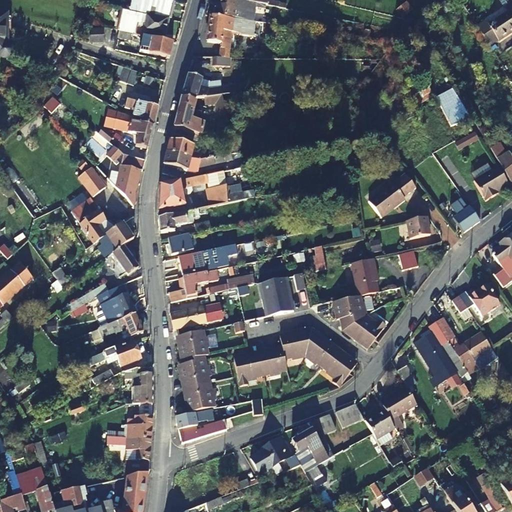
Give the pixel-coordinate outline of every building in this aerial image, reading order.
[(173,1),(167,0),(130,0),(128,10),(169,18),(173,1)] [(255,3),(238,0),(221,0),(220,5),(216,3),(213,14),(251,21),(255,3)] [(408,2),(396,8),(401,17),(412,11),(408,2)] [(511,29),(511,3),(505,9),(507,13),(488,25),(499,41),(511,32),(510,30),(511,29)] [(164,36),(168,20),(122,10),(118,30),(119,31),(133,34),(136,34),(138,26),(144,27),(143,32),(164,36)] [(7,36),(7,14),(0,14),(0,54),(1,56),(2,57),(4,58),(6,58),(8,58),(10,57),(11,55),(12,53),(12,51),(11,49),(10,48),(8,46),(7,46),(7,36)] [(211,16),(208,42),(230,44),(233,19),(211,16)] [(477,17),(473,19),(481,32),(485,29),(477,17)] [(420,37),(416,30),(404,37),(421,65),(433,58),(430,52),(429,52),(420,38),(420,37)] [(87,32),(87,41),(93,41),(93,43),(103,42),(101,31),(87,32)] [(169,58),(173,42),(151,38),(145,36),(143,43),(150,45),(148,53),(169,58)] [(230,67),(230,58),(214,58),(214,67),(230,67)] [(5,68),(1,89),(14,90),(14,89),(18,70),(5,68)] [(137,73),(123,68),(118,80),(133,86),(137,73)] [(188,76),(201,79),(203,72),(190,68),(188,76)] [(222,96),(240,93),(239,86),(207,90),(207,89),(209,83),(201,79),(188,76),(180,98),(195,101),(195,99),(205,98),(222,96)] [(425,84),(423,80),(405,91),(414,107),(432,96),(425,84)] [(444,88),(439,81),(434,84),(431,85),(452,124),(462,119),(458,110),(463,107),(451,87),(447,89),(446,87),(444,88)] [(401,117),(404,121),(416,115),(412,108),(404,95),(389,104),(397,118),(401,117)] [(52,96),(43,106),(50,114),(60,104),(52,96)] [(202,113),(193,111),(195,101),(180,98),(171,135),(194,140),(198,142),(200,135),(217,132),(229,128),(222,96),(205,98),(206,105),(215,104),(219,124),(212,125),(200,123),(202,113)] [(143,120),(141,123),(153,126),(158,107),(127,99),(125,108),(135,111),(134,115),(143,118),(143,120)] [(116,129),(120,130),(122,119),(141,123),(143,120),(120,113),(116,129)] [(153,126),(141,123),(122,119),(120,130),(130,133),(138,135),(136,146),(148,149),(153,126)] [(112,136),(103,129),(100,133),(109,140),(112,136)] [(465,147),(478,138),(474,131),(454,143),(465,159),(470,156),(465,147)] [(171,135),(170,141),(193,146),(194,140),(171,135)] [(202,153),(191,152),(193,146),(170,141),(167,153),(191,160),(199,161),(222,156),(221,149),(202,153)] [(106,154),(111,158),(118,149),(113,145),(106,154)] [(118,149),(111,158),(114,160),(121,151),(118,149)] [(496,159),(510,182),(511,181),(511,150),(509,153),(508,151),(496,159)] [(231,154),(222,156),(199,161),(191,160),(167,153),(162,174),(176,178),(178,170),(197,174),(198,168),(232,161),(231,154)] [(123,165),(140,170),(142,160),(125,155),(123,165)] [(140,170),(123,165),(121,165),(116,184),(134,203),(137,191),(136,190),(140,170)] [(498,194),(496,192),(508,185),(497,167),(473,181),(485,202),(498,194)] [(105,188),(89,169),(78,178),(93,197),(105,188)] [(415,188),(405,174),(368,202),(381,218),(394,209),(393,207),(404,199),(403,197),(415,188)] [(203,184),(202,176),(159,186),(158,212),(185,207),(181,189),(203,184)] [(115,187),(134,207),(134,203),(116,184),(115,187)] [(480,221),(469,206),(464,210),(462,207),(465,205),(460,199),(463,197),(454,185),(447,190),(450,195),(444,199),(450,207),(451,206),(457,215),(453,218),(464,233),(480,221)] [(225,205),(245,200),(244,192),(227,196),(226,186),(221,187),(225,205)] [(198,210),(225,205),(221,187),(192,193),(195,211),(198,210)] [(90,199),(72,213),(93,244),(99,239),(103,237),(96,226),(105,220),(96,207),(95,206),(90,199)] [(16,210),(13,203),(1,209),(4,215),(16,210)] [(194,220),(200,219),(198,210),(195,211),(158,219),(160,234),(174,232),(173,226),(194,223),(194,220)] [(410,240),(431,236),(427,219),(407,222),(410,240)] [(209,222),(195,225),(196,233),(202,232),(211,230),(209,222)] [(103,237),(99,239),(110,256),(123,247),(134,239),(123,223),(103,237)] [(172,256),(194,250),(190,235),(168,240),(172,256)] [(370,240),(370,251),(381,251),(381,239),(370,240)] [(502,249),(493,256),(511,279),(511,278),(511,246),(507,240),(500,246),(502,249)] [(314,272),(326,270),(321,246),(309,249),(314,272)] [(110,256),(105,259),(119,278),(127,273),(128,275),(139,268),(123,247),(110,256)] [(205,259),(220,255),(219,249),(215,250),(178,258),(181,276),(203,271),(202,264),(206,263),(205,259)] [(417,267),(414,251),(399,254),(402,270),(417,267)] [(295,264),(305,261),(303,253),(293,256),(295,264)] [(359,297),(378,293),(372,269),(375,267),(374,259),(350,264),(358,297),(359,297)] [(0,306),(32,279),(20,264),(11,272),(10,271),(0,279),(0,306)] [(186,300),(197,297),(196,295),(202,292),(200,285),(218,281),(216,271),(182,278),(184,290),(169,294),(171,303),(186,300)] [(500,271),(493,276),(500,286),(507,281),(500,271)] [(306,289),(302,275),(294,277),(297,291),(306,289)] [(210,294),(254,285),(252,276),(228,281),(228,284),(208,289),(210,294)] [(293,311),(286,278),(260,283),(267,317),(293,311)] [(56,280),(51,285),(56,293),(62,289),(56,280)] [(104,284),(65,307),(69,313),(108,291),(104,284)] [(124,284),(108,291),(98,297),(104,311),(98,313),(97,316),(102,328),(109,325),(136,314),(124,284)] [(458,297),(467,309),(473,306),(481,317),(499,305),(487,286),(469,298),(466,293),(458,297)] [(231,306),(229,294),(213,298),(217,311),(219,311),(220,313),(224,313),(223,308),(231,306)] [(342,319),(344,330),(354,337),(353,339),(360,344),(361,342),(369,348),(385,327),(378,321),(376,324),(366,316),(363,304),(361,304),(359,297),(358,297),(335,302),(337,311),(335,312),(337,320),(342,319)] [(459,314),(466,310),(457,298),(451,302),(459,314)] [(173,330),(219,320),(220,327),(232,325),(230,313),(218,316),(218,314),(214,315),(212,305),(170,314),(173,330)] [(0,329),(13,318),(6,310),(0,315),(0,316),(2,319),(0,321),(0,329)] [(429,327),(435,324),(428,312),(424,318),(429,327)] [(131,338),(143,333),(136,314),(109,325),(102,328),(98,329),(102,339),(120,331),(121,334),(128,331),(131,338)] [(233,324),(236,334),(244,332),(243,322),(233,324)] [(179,352),(182,352),(183,360),(203,356),(207,355),(206,349),(208,348),(206,337),(203,338),(202,331),(178,336),(180,343),(177,344),(179,352)] [(348,360),(349,358),(342,353),(341,355),(328,345),(329,343),(323,339),(321,341),(310,333),(298,335),(298,333),(289,335),(290,337),(280,339),(282,350),(273,352),(272,350),(265,351),(265,354),(252,357),(252,354),(243,356),(244,359),(234,361),(239,387),(248,385),(247,382),(257,379),(257,378),(269,375),(270,377),(281,375),(280,373),(287,371),(285,360),(292,358),(292,360),(305,358),(316,366),(317,364),(327,372),(326,374),(334,380),(332,383),(339,387),(355,365),(348,360)] [(440,384),(456,374),(431,334),(414,344),(440,384)] [(447,342),(442,334),(437,338),(462,378),(467,373),(447,342)] [(459,347),(454,338),(447,342),(468,375),(478,368),(473,360),(490,349),(481,334),(459,347)] [(106,349),(122,343),(119,337),(106,342),(106,344),(104,345),(106,349)] [(133,342),(114,349),(114,348),(108,350),(93,357),(77,364),(80,370),(105,360),(107,365),(118,360),(121,367),(140,359),(133,342)] [(184,364),(179,365),(181,374),(179,375),(181,384),(183,383),(186,396),(184,396),(186,404),(188,404),(189,413),(214,408),(212,401),(215,401),(212,389),(210,390),(207,378),(210,377),(207,366),(205,366),(203,360),(184,364)] [(397,371),(407,388),(415,383),(406,366),(397,371)] [(139,367),(125,371),(126,380),(132,380),(132,400),(126,400),(125,405),(138,405),(152,405),(151,368),(139,367)] [(105,381),(113,377),(110,370),(91,380),(95,386),(105,381)] [(105,381),(95,386),(98,391),(107,386),(105,381)] [(379,402),(390,421),(416,405),(408,391),(407,391),(406,389),(387,400),(386,398),(379,402)] [(262,410),(262,402),(252,403),(252,412),(262,410)] [(81,404),(69,408),(74,424),(86,420),(81,404)] [(108,431),(107,437),(150,439),(152,405),(138,405),(138,416),(134,416),(134,419),(128,419),(127,425),(124,425),(124,433),(108,431)] [(335,412),(343,427),(363,419),(354,405),(335,412)] [(179,430),(205,425),(204,421),(207,421),(208,421),(224,418),(222,408),(176,417),(179,430)] [(364,421),(380,447),(392,440),(388,433),(394,430),(383,411),(364,421)] [(315,420),(322,434),(335,429),(328,414),(315,420)] [(322,434),(315,420),(307,423),(310,427),(298,434),(300,436),(291,441),(298,452),(294,454),(299,463),(301,466),(306,475),(318,467),(317,465),(333,456),(322,434)] [(226,431),(226,430),(223,421),(205,425),(179,430),(182,444),(226,431)] [(126,445),(125,478),(126,478),(147,473),(150,440),(150,439),(107,437),(107,444),(126,445)] [(291,470),(301,466),(299,463),(294,454),(292,455),(281,437),(262,450),(262,451),(257,454),(258,455),(251,459),(259,475),(261,474),(263,478),(271,473),(273,476),(282,471),(278,464),(285,459),(291,470)] [(32,441),(32,440),(23,443),(27,455),(35,452),(33,444),(32,441)] [(46,466),(48,466),(40,442),(33,444),(35,452),(40,468),(46,466)] [(36,492),(41,511),(54,511),(49,495),(48,491),(40,468),(20,475),(17,464),(24,462),(20,449),(8,453),(16,477),(22,497),(36,492)] [(511,458),(508,452),(502,457),(511,473),(511,481),(499,486),(511,506),(511,458)] [(400,461),(391,466),(394,471),(403,466),(400,461)] [(495,511),(496,511),(507,506),(482,463),(478,466),(483,475),(476,478),(489,500),(481,504),(486,511),(495,511),(496,511),(495,511)] [(48,491),(53,490),(46,466),(40,468),(48,491)] [(427,468),(413,477),(419,487),(433,478),(427,468)] [(146,485),(147,473),(126,478),(125,487),(136,484),(146,485)] [(22,497),(16,477),(8,478),(14,496),(0,500),(0,511),(12,511),(12,510),(25,505),(22,497)] [(413,478),(399,486),(405,497),(419,490),(413,478)] [(249,486),(247,479),(235,484),(237,491),(249,486)] [(143,511),(146,485),(136,484),(125,487),(122,509),(113,511),(143,511)] [(439,486),(456,511),(473,511),(472,509),(477,505),(469,493),(463,497),(455,484),(447,490),(443,484),(439,486)] [(111,500),(99,503),(100,508),(84,511),(79,488),(60,493),(49,495),(54,511),(113,511),(111,500)] [(225,504),(244,496),(242,492),(223,499),(225,504)] [(389,500),(386,495),(375,503),(377,507),(389,500)] [(209,510),(224,504),(221,497),(205,503),(209,510)] [(348,499),(353,508),(357,506),(351,497),(348,499)] [(432,511),(424,498),(419,501),(423,507),(416,510),(417,511),(432,511)]
